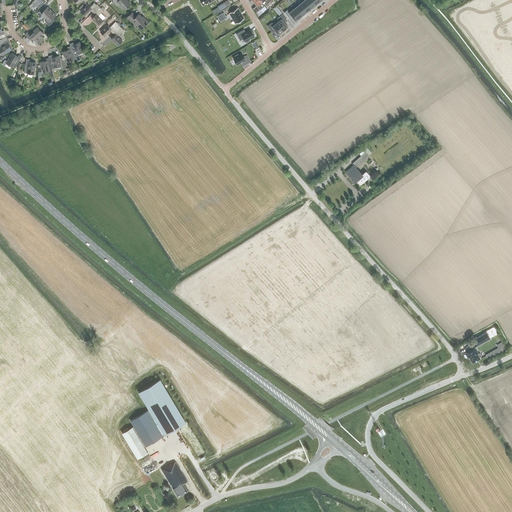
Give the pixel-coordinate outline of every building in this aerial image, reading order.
[(34,0),(31,3),(36,7),(36,6),(38,9),(45,2),(42,0),(34,0)] [(125,10),(131,4),(126,0),(113,0),(113,1),(118,6),(120,4),(125,10)] [(251,0),(260,10),(264,6),(262,2),(259,0),(251,0)] [(309,10),(313,6),(308,0),(303,0),(302,1),(302,2),(309,10)] [(298,5),(304,13),(309,10),(302,2),(302,1),(298,5)] [(93,13),(99,6),(97,4),(96,5),(94,3),(90,7),(87,5),(80,11),(85,16),(91,10),(93,13)] [(304,13),(298,5),(293,8),(293,9),(300,17),(304,13)] [(45,17),(52,11),(48,6),(44,10),(42,8),(37,13),(40,17),(42,15),(45,17)] [(102,7),(101,8),(99,6),(93,13),(95,15),(91,18),(98,25),(103,21),(98,16),(103,11),(103,10),(105,9),(102,7)] [(238,8),(229,13),(233,20),(235,23),(235,24),(244,19),(242,15),(240,12),(238,8)] [(300,17),(293,9),(293,8),(289,12),(287,10),(284,12),(289,18),(291,16),(295,21),(300,17)] [(52,18),(56,15),(52,11),(45,17),(47,20),(45,22),(49,26),(54,21),(52,18)] [(141,29),(148,22),(144,18),(144,19),(139,14),(136,16),(132,12),(128,17),(136,25),(137,25),(141,29)] [(224,12),(218,16),(221,21),(227,18),(224,12)] [(277,23),(284,31),(287,28),(288,27),(284,22),(286,20),(282,15),(278,18),(279,21),(277,23)] [(39,37),(44,33),(40,30),(42,28),(37,22),(33,26),(36,28),(33,31),(39,37)] [(112,33),(120,26),(115,22),(112,24),(109,27),(107,25),(100,32),(105,36),(110,31),(112,33)] [(280,34),(284,31),(277,23),(274,25),(272,23),(267,26),(272,32),(274,30),(278,34),(279,34),(280,34)] [(118,36),(121,33),(124,30),(120,26),(112,33),(114,35),(111,39),(118,45),(122,41),(118,36)] [(254,34),(252,31),(252,32),(251,30),(244,34),(242,31),(243,31),(242,31),(236,34),(240,40),(243,38),(245,42),(246,41),(246,43),(250,41),(249,39),(254,36),(253,35),(254,34)] [(35,42),(39,37),(33,31),(30,33),(28,31),(24,35),(30,40),(32,38),(35,42)] [(0,53),(2,56),(12,49),(8,43),(9,42),(6,37),(0,40),(0,44),(0,53)] [(78,54),(83,51),(79,42),(74,44),(73,43),(70,44),(70,46),(71,46),(75,56),(76,58),(77,61),(80,60),(78,55),(78,54)] [(76,58),(75,56),(71,46),(70,46),(67,47),(68,49),(63,52),(67,61),(73,58),(73,60),(76,58)] [(14,69),(21,57),(19,55),(17,57),(12,54),(7,62),(12,66),(11,67),(14,69)] [(239,55),(238,54),(235,56),(235,57),(233,59),(237,65),(242,62),(244,65),(250,61),(247,55),(244,57),(242,54),(239,55)] [(55,67),(61,66),(58,56),(52,57),(52,55),(48,56),(49,58),(52,69),(55,68),(55,67)] [(52,71),(52,69),(49,58),(46,59),(46,61),(40,62),(43,72),(49,71),(49,72),(52,71)] [(34,73),(35,63),(29,62),(30,60),(26,59),(25,64),(23,64),(22,67),(25,68),(24,73),(27,73),(28,72),(34,73)] [(369,156),(365,151),(352,163),(356,167),(369,156)] [(349,177),(354,182),(358,179),(362,184),(370,176),(366,171),(362,175),(358,170),(356,171),(352,167),(347,171),(351,176),(349,177)] [(490,339),(486,332),(473,339),(477,346),(490,339)] [(507,350),(506,348),(505,348),(502,343),(497,345),(498,348),(486,355),(488,359),(507,350)] [(473,363),(480,359),(477,354),(478,354),(475,347),(465,353),(468,358),(469,357),(473,363)] [(160,379),(138,392),(160,428),(158,430),(146,411),(130,421),(145,446),(162,437),(186,422),(160,379)] [(192,455),(202,449),(186,422),(171,431),(184,453),(188,450),(192,455)] [(137,459),(147,453),(132,427),(122,433),(137,459)] [(178,497),(187,491),(183,484),(187,482),(175,462),(171,464),(161,469),(171,485),(172,487),(178,497)]
